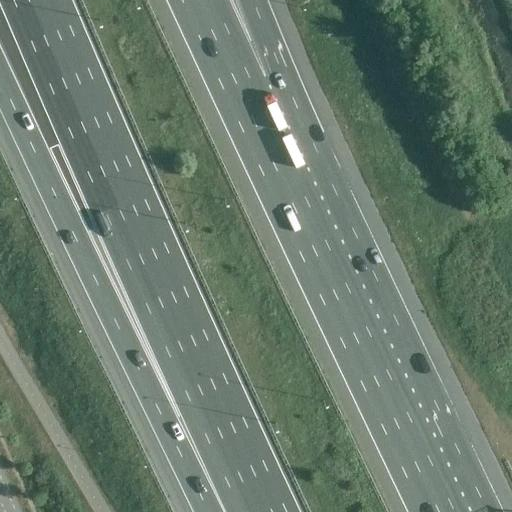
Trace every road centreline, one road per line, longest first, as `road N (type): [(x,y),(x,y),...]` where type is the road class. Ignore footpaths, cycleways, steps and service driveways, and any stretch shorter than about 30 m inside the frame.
road 1 (motorway): [(37,0),(249,511)]
road 2 (motorway): [(0,74),(29,140),(247,511)]
road 3 (motorway): [(445,511),(243,84)]
